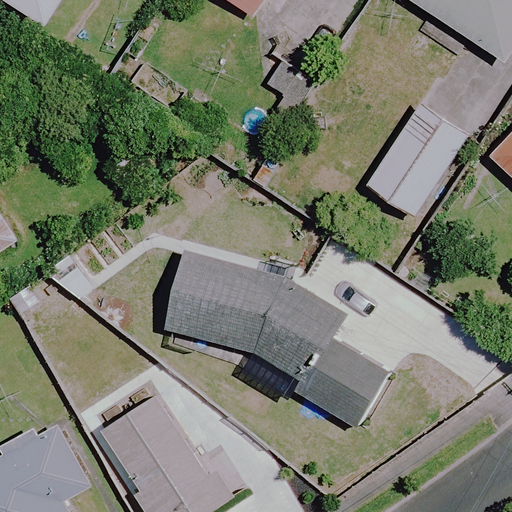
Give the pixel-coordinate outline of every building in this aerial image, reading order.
[(68,0),(4,0),(51,29),(68,0)] [(236,0),(262,18),(274,0),(236,0)] [(511,0),(412,0),(509,64),(511,59),(511,0)] [(323,71),(292,53),(271,89),(302,107),(323,71)] [(473,138),(426,106),(370,188),(418,220),(473,138)] [(511,142),(496,160),(511,174),(511,142)] [(0,258),(23,243),(0,208),(0,258)] [(353,313),(197,250),(168,324),(311,381),(303,402),(368,428),(392,367),(340,346),(353,313)] [(211,471),(147,372),(91,408),(145,492),(139,496),(149,511),(218,511),(244,496),(223,464),(211,471)] [(97,487),(62,425),(0,459),(0,511),(73,511),(68,503),(97,487)]
